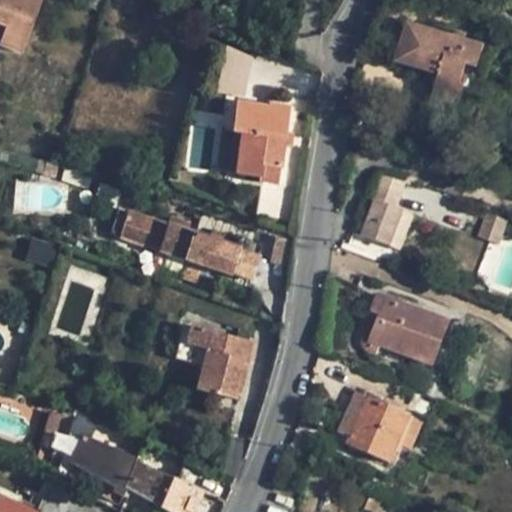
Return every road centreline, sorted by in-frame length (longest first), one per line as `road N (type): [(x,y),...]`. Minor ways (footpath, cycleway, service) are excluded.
road 1 (residential): [(241,511),(295,380),(307,256),(366,0)]
road 2 (unknown): [(332,150),(511,219)]
